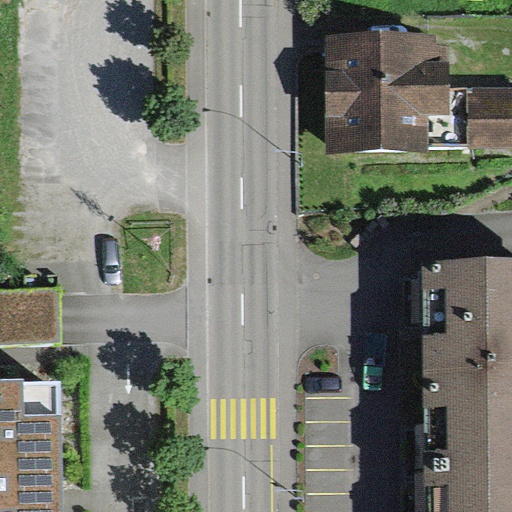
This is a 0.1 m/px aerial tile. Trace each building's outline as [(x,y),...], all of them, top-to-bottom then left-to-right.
[(434,31),(326,33),(328,151),(470,149),(469,87),(449,88),(448,58),(435,59),(434,31)] [(511,88),(469,87),(470,149),(511,148),(511,88)] [(511,511),(511,261),(421,263),(421,291),(442,291),(443,336),(421,336),(422,408),(442,408),(442,451),(422,451),(423,483),(444,483),(444,511),(511,511)] [(55,284),(0,285),(0,348),(56,347),(55,284)] [(0,511),(58,511),(57,396),(0,396),(0,511)]
